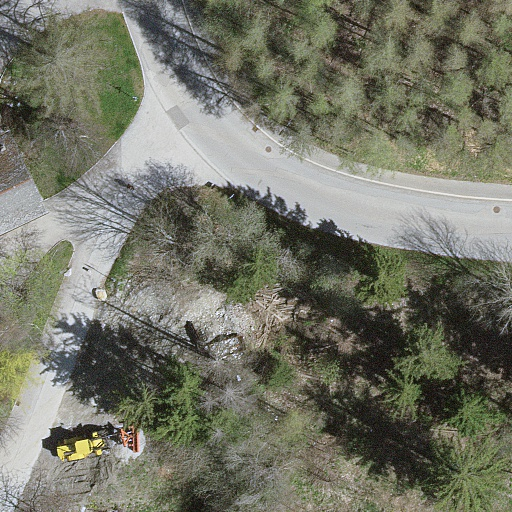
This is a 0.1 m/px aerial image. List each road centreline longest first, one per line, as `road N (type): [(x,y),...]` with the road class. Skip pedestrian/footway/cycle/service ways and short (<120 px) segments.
road 1 (residential): [(0,496),(17,458),(57,411),(168,99)]
road 2 (residential): [(168,99),(234,161),(345,217),(511,231)]
